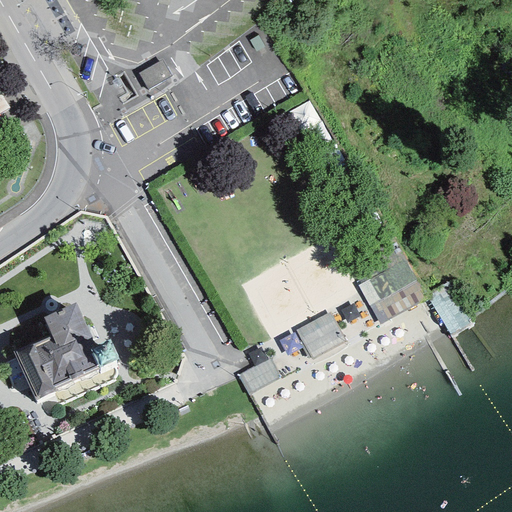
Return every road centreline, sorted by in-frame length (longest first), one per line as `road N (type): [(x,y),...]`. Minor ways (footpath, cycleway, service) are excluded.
road 1 (residential): [(73,182),(125,209),(215,379)]
road 2 (residential): [(0,3),(62,111),(73,182)]
